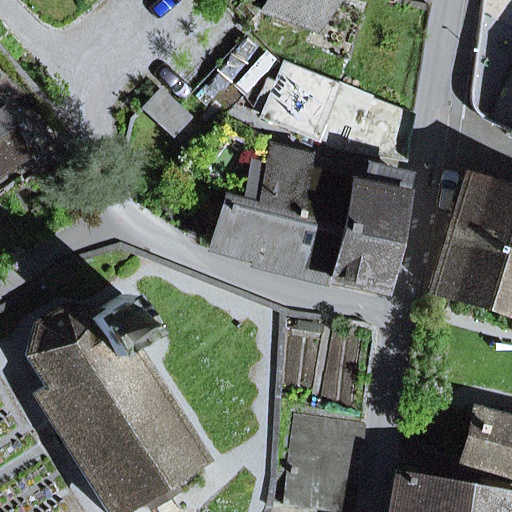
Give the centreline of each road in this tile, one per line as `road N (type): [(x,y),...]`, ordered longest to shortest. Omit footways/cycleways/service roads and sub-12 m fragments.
road 1 (residential): [(0,293),(60,249),(123,227),(291,293),(400,314)]
road 2 (residential): [(400,314),(448,0)]
road 3 (residential): [(370,511),(400,314)]
